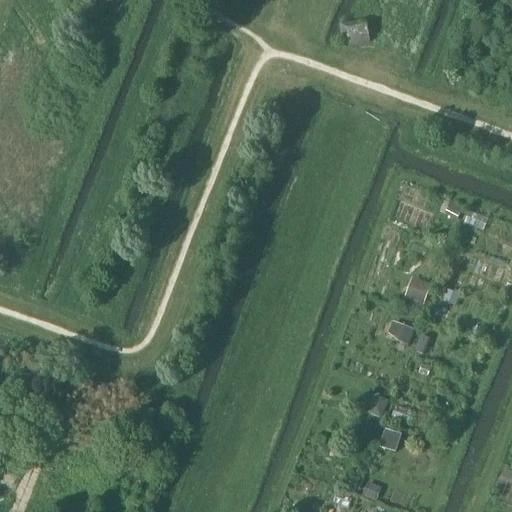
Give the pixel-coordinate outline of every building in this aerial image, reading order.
[(340,34),(343,49),(369,44),(366,22),(344,26),(339,27),(340,34)] [(461,212),(451,207),(446,217),(456,222),(461,212)] [(487,220),(469,213),(464,225),(482,233),(487,220)] [(405,298),(422,305),(428,288),(412,282),(405,298)] [(448,293),(444,303),(454,307),(458,297),(448,293)] [(393,325),(389,335),(409,342),(413,332),(393,325)] [(421,338),(414,354),(422,357),(429,341),(421,338)] [(368,413),(379,418),(386,402),(378,399),(373,402),(368,413)] [(387,421),(409,429),(414,415),(392,407),(387,421)] [(383,432),(377,448),(392,453),(398,437),(383,432)] [(354,493),(359,481),(349,478),(345,490),(354,493)] [(376,490),(367,486),(364,496),(373,499),(376,490)]
